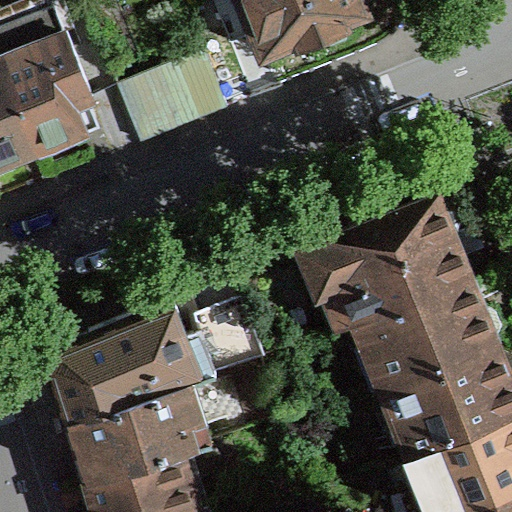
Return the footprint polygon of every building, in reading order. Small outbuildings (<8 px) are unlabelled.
[(0,62),(0,63),(34,147),(44,142),(47,148),(60,142),(75,137),(73,131),(84,126),(74,101),(92,93),(65,25),(66,24),(56,0),(39,0),(0,16),(0,62)] [(204,0),(206,4),(215,0),(230,37),(255,28),(263,48),(295,35),(298,42),(323,32),(323,34),(332,38),(344,33),(348,24),(344,15),(364,7),(361,0),(204,0)] [(226,102),(204,45),(146,69),(169,125),(226,102)] [(0,63),(0,62),(0,167),(14,162),(12,156),(22,151),(34,147),(0,63)] [(169,125),(146,69),(118,80),(141,136),(169,125)] [(349,221),(350,224),(302,244),(319,287),(332,282),(347,318),(353,316),(469,270),(461,249),(453,230),(454,230),(460,215),(453,199),(440,194),(439,194),(437,189),(394,207),(393,204),(349,221)] [(363,340),(355,343),(371,385),(496,337),(494,331),(495,331),(499,318),(493,303),(481,296),(480,297),(474,281),(469,270),(353,316),(363,340)] [(185,328),(172,296),(132,312),(131,309),(88,327),(89,329),(56,343),(50,357),(52,364),(47,365),(52,380),(56,394),(61,392),(67,412),(192,373),(262,351),(250,317),(240,290),(195,308),(199,323),(198,323),(185,328)] [(511,347),(500,342),(498,342),(496,337),(371,385),(388,426),(396,423),(405,448),(511,407),(511,347)] [(192,373),(67,412),(72,427),(86,473),(176,444),(196,438),(189,417),(204,412),(192,373)] [(416,473),(408,476),(422,511),(437,511),(511,484),(511,407),(405,448),(416,473)] [(176,444),(86,473),(90,484),(98,511),(170,511),(195,504),(176,444)] [(511,511),(511,484),(437,511),(511,511)]
